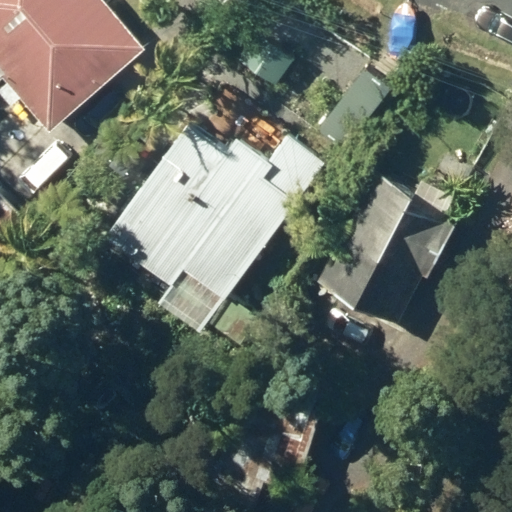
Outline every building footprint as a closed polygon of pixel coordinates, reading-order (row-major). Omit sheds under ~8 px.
[(30,109),(49,135),(147,50),(103,0),(0,0),(0,86),(4,91),(0,94),(0,96),(19,118),(30,109)] [(240,59),(275,87),(295,60),(259,33),(240,59)] [(334,113),(358,132),(381,103),(356,84),(334,113)] [(159,305),(199,334),(324,166),(288,139),(269,165),(237,141),(227,155),(187,127),(102,240),(170,290),(159,305)] [(315,284),(397,325),(420,280),(426,283),(460,217),(374,170),(315,284)] [(0,235),(21,212),(0,193),(0,235)] [(0,281),(0,334),(19,346),(59,283),(16,255),(0,281)] [(216,464),(297,491),(320,419),(240,392),(216,464)]
